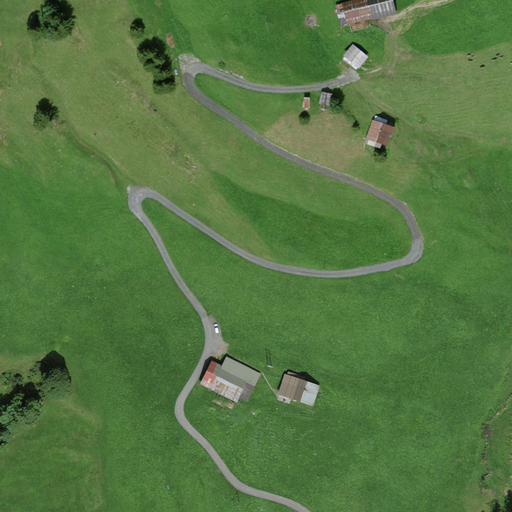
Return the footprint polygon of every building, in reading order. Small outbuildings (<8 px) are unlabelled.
[(392,0),(367,0),(342,6),(347,29),(396,17),(392,0)] [(368,58),(352,46),(344,57),(360,69),(368,58)] [(333,94),(321,92),(320,104),(331,105),(333,94)] [(394,128),(373,121),(367,143),(380,147),(381,143),(388,145),(394,128)] [(225,366),(213,360),(200,386),(240,405),(243,398),(249,401),(262,375),(228,359),(225,366)] [(321,388),(284,377),(278,397),(315,407),(321,388)]
